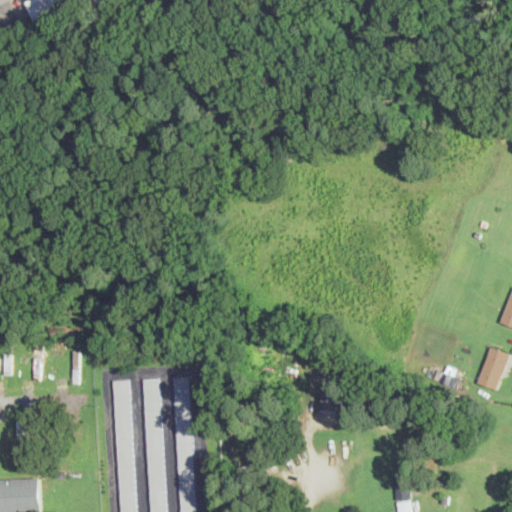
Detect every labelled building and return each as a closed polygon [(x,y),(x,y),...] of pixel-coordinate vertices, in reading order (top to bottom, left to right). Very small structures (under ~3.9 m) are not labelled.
[(27,0),(38,23),(73,7),(69,0),(27,0)] [(511,323),(511,292),(502,320),(511,323)] [(6,373),(14,373),(14,337),(6,337),(6,373)] [(511,352),(492,345),(479,381),(498,388),(511,352)] [(176,375),(182,511),(198,511),(192,374),(176,375)] [(168,511),(162,376),(146,376),(152,511),(168,511)] [(121,511),(138,511),(133,377),(117,378),(121,511)] [(344,393),(321,390),(320,407),(344,409),(344,393)] [(19,452),(28,453),(27,420),(19,419),(19,452)] [(0,478),(0,511),(43,511),(42,477),(0,478)] [(398,481),(398,511),(412,511),(412,481),(398,481)]
